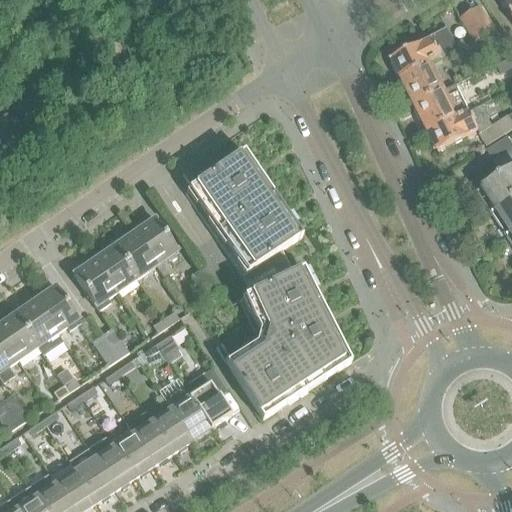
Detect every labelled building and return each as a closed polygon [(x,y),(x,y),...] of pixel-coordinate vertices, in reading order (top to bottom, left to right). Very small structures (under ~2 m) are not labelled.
[(511,0),(509,0),(503,4),(511,19),(511,0)] [(493,32),(480,9),(470,15),(484,38),(493,32)] [(484,38),(470,15),(460,21),(474,44),(484,38)] [(401,82),(432,66),(458,53),(447,31),(419,45),(420,48),(391,63),(393,67),(392,68),(397,78),(398,77),(401,82)] [(446,94),(432,66),(401,82),(407,95),(406,96),(410,105),(412,105),(415,110),(446,94)] [(0,159),(57,123),(33,86),(8,102),(1,107),(0,105),(0,159)] [(459,120),(469,115),(456,88),(446,94),(415,110),(416,113),(415,114),(420,123),(421,123),(429,137),(460,121),(459,120)] [(476,111),(482,108),(496,101),(493,95),(473,105),(476,111)] [(486,149),(511,132),(511,116),(508,119),(508,118),(492,128),(482,108),(476,111),(469,115),(459,120),(460,121),(429,137),(430,140),(429,141),(434,151),(435,150),(438,155),(469,139),(468,138),(478,132),(480,136),(478,137),(486,149)] [(511,203),(511,146),(507,140),(487,153),(500,174),(486,183),(489,187),(477,194),(492,217),(511,203)] [(272,198),(263,184),(243,155),(227,166),(218,153),(181,178),(191,191),(187,193),(189,195),(191,194),(218,233),(272,198)] [(301,240),(292,227),(272,198),(218,233),(216,235),(217,237),(218,236),(247,275),(244,276),(246,278),(280,255),(301,240)] [(511,234),(511,203),(492,217),(506,238),(511,234)] [(179,259),(154,222),(134,236),(156,270),(164,282),(174,275),(169,267),(179,259)] [(156,270),(134,236),(131,232),(119,240),(122,244),(113,250),(136,283),(156,270)] [(136,283),(113,250),(104,256),(101,252),(90,260),(92,264),(116,297),(136,283)] [(251,298),(293,277),(280,255),(246,278),(242,281),(251,298)] [(116,297),(92,264),(72,278),(98,315),(110,307),(107,303),(116,297)] [(218,297),(201,272),(190,280),(207,304),(218,297)] [(327,320),(319,305),(302,272),(293,277),(251,298),(242,302),(243,305),(246,303),(258,327),(261,333),(262,333),(259,342),(288,350),(292,336),(327,320)] [(80,327),(55,290),(35,304),(47,323),(57,338),(66,331),(68,335),(80,327)] [(57,338),(47,323),(35,304),(32,300),(20,308),(23,312),(14,318),(37,351),(57,338)] [(178,323),(173,316),(163,323),(168,330),(178,323)] [(37,351),(14,318),(5,324),(2,320),(0,321),(0,341),(17,365),(37,351)] [(350,366),(332,331),(327,320),(292,336),(288,350),(284,364),(305,396),(350,366)] [(168,330),(163,323),(152,330),(157,337),(168,330)] [(128,356),(112,332),(101,339),(118,363),(128,356)] [(118,363),(101,339),(91,346),(107,370),(118,363)] [(159,354),(172,345),(168,340),(155,349),(159,354)] [(17,365),(0,341),(0,382),(11,375),(8,371),(17,365)] [(305,396),(284,364),(288,350),(259,342),(257,350),(256,350),(228,368),(227,366),(225,367),(262,424),(305,396)] [(145,363),(159,354),(155,349),(142,357),(145,363)] [(121,379),(134,370),(130,365),(117,374),(121,379)] [(108,388),(121,379),(117,374),(104,383),(108,388)] [(78,389),(74,382),(63,389),(68,397),(78,389)] [(230,420),(209,387),(189,400),(210,433),(216,429),(218,431),(225,427),(223,424),(230,420)] [(68,397),(63,389),(53,396),(57,403),(68,397)] [(83,405),(96,396),(93,390),(79,399),(83,405)] [(28,423),(12,398),(2,405),(18,430),(28,423)] [(69,413),(83,405),(79,399),(66,408),(69,413)] [(210,433),(189,400),(170,412),(191,445),(197,442),(198,444),(206,439),(204,437),(210,433)] [(18,430),(2,405),(0,406),(0,425),(7,437),(18,430)] [(191,445),(170,412),(151,425),(172,458),(178,454),(179,456),(187,452),(185,449),(191,445)] [(45,430),(58,421),(55,415),(41,424),(45,430)] [(32,439),(45,430),(41,424),(28,433),(32,439)] [(172,458),(151,425),(132,437),(153,470),(159,466),(160,469),(167,464),(166,462),(172,458)] [(153,470),(132,437),(112,450),(134,483),(139,479),(141,481),(148,476),(147,474),(153,470)] [(6,456),(20,447),(16,441),(3,450),(6,456)] [(134,483),(112,450),(93,462),(114,495),(120,491),(122,493),(129,489),(128,486),(134,483)] [(114,495),(93,462),(74,474),(95,507),(101,504),(103,506),(110,501),(109,499),(114,495)] [(95,507),(74,474),(54,487),(70,511),(90,511),(89,511),(95,507)] [(70,511),(54,487),(35,500),(42,511),(70,511)] [(42,511),(35,500),(15,511),(42,511)]
